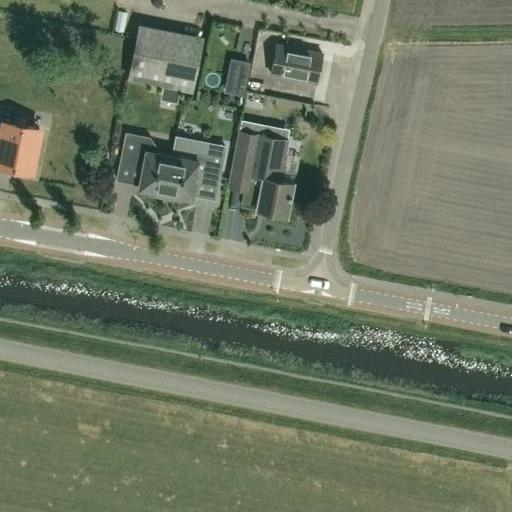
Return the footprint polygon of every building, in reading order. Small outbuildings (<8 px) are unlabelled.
[(136,35),(127,77),(191,89),(200,47),(136,35)] [(276,44),(270,74),(316,82),(322,52),(276,44)] [(231,60),(229,72),(245,75),(248,63),(231,60)] [(38,127),(4,120),(0,137),(0,167),(9,169),(10,166),(29,170),(30,166),(34,167),(36,155),(33,154),(38,127)] [(241,204),(245,205),(256,207),(256,208),(287,214),(293,181),(276,177),(281,152),(284,152),(287,138),(257,132),(257,133),(238,129),(228,185),(244,188),(241,204)] [(126,133),(120,162),(143,166),(139,188),(149,190),(148,194),(164,197),(165,189),(167,179),(169,169),(171,160),(172,155),(155,152),(156,148),(149,137),(126,133)] [(165,189),(164,197),(181,200),(181,196),(191,198),(195,175),(218,180),(224,151),(196,146),(197,140),(175,136),(172,155),(171,160),(169,169),(167,179),(165,189)]
